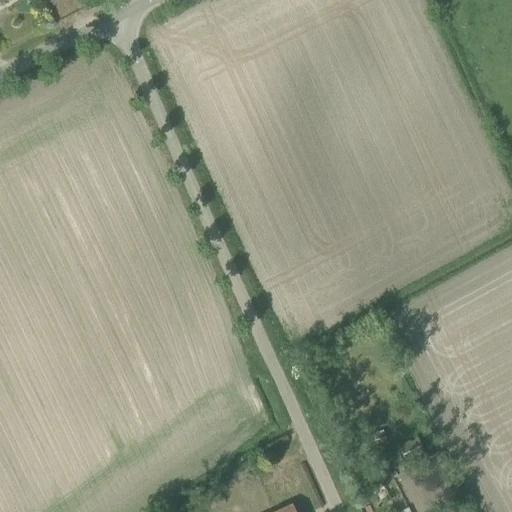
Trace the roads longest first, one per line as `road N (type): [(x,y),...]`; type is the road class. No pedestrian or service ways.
road 1 (unclassified): [(335,511),(116,19)]
road 2 (unclassified): [(0,76),(116,19)]
